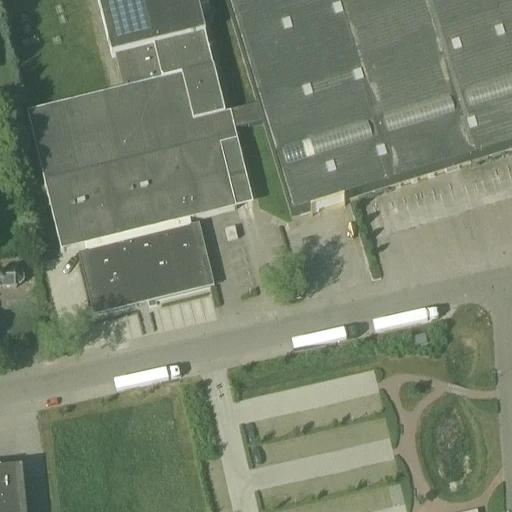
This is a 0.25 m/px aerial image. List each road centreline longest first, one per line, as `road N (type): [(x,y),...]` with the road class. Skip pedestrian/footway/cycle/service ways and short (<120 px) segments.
road 1 (unclassified): [(502,282),(0,392)]
road 2 (unclassified): [(511,420),(502,282)]
